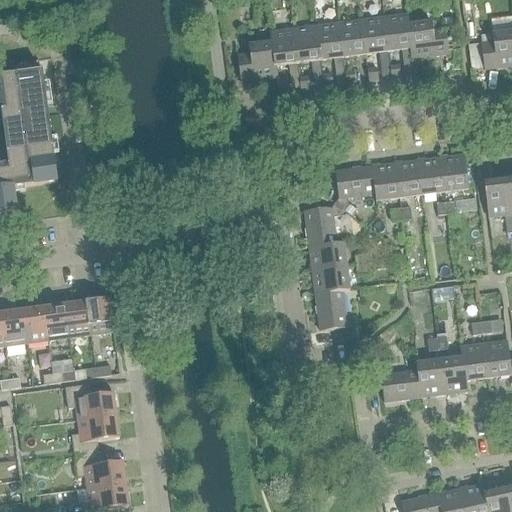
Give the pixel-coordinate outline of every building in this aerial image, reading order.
[(406,27),(408,27),(406,17),(381,20),(386,54),(408,51),(410,51),(406,27)] [(386,54),(381,20),(359,23),(364,57),(386,54)] [(364,57),(359,23),(337,26),(342,60),(364,57)] [(430,24),(408,27),(406,27),(410,51),(408,51),(410,61),(447,57),(444,31),(431,32),(430,24)] [(342,60),(337,26),(315,28),(319,63),(342,60)] [(319,63),(315,28),(293,31),(297,66),(319,63)] [(297,66),(293,31),(268,34),(270,45),(271,45),(274,69),(275,68),(297,66)] [(511,68),(511,33),(491,36),(492,45),(479,46),(483,72),(511,68)] [(271,45),(270,45),(247,48),(248,56),(236,58),(239,84),(276,79),(275,68),(274,69),(271,45)] [(0,66),(0,113),(7,167),(9,166),(12,190),(56,184),(41,73),(39,73),(15,76),(14,68),(14,64),(0,66)] [(37,65),(14,68),(15,76),(39,73),(37,65)] [(390,81),(399,79),(398,67),(388,69),(390,81)] [(367,83),(377,82),(375,70),(366,72),(367,83)] [(345,86),(354,85),(353,73),(343,75),(345,86)] [(322,89),(332,88),(330,76),(321,77),(322,89)] [(299,92),(309,91),(307,79),(298,80),(299,92)] [(277,95),(286,94),(285,82),(275,83),(277,95)] [(436,161),(441,195),(467,192),(462,158),(436,161)] [(415,198),(441,195),(436,161),(411,164),(415,198)] [(415,198),(411,164),(385,168),(390,202),(415,198)] [(0,214),(15,213),(12,190),(9,166),(7,167),(0,167),(0,214)] [(374,204),(390,202),(385,168),(360,171),(363,198),(373,196),(374,204)] [(337,201),(333,206),(343,213),(344,212),(347,208),(346,200),(363,198),(360,171),(333,174),(337,201)] [(511,234),(511,228),(506,183),(482,186),(487,220),(503,218),(505,236),(511,234)] [(454,203),(444,205),(446,217),(455,215),(454,203)] [(446,217),(444,205),(435,206),(436,218),(446,217)] [(303,214),(307,244),(334,241),(331,219),(339,218),(343,213),(333,206),(330,210),(303,214)] [(344,212),(350,217),(354,211),(348,206),(347,208),(344,212)] [(401,222),(410,221),(409,209),(399,211),(401,222)] [(401,222),(399,211),(390,212),(391,224),(401,222)] [(335,246),(334,241),(307,244),(311,274),(345,269),(342,246),(335,246)] [(355,268),(367,266),(366,257),(354,259),(355,268)] [(367,266),(355,268),(356,277),(368,276),(367,266)] [(348,293),(345,269),(311,274),(315,303),(342,300),(341,294),(348,293)] [(345,321),(342,300),(315,303),(319,334),(345,330),(346,336),(354,335),(352,320),(345,321)] [(108,301),(85,304),(89,338),(112,335),(108,301)] [(63,307),(68,341),(89,338),(85,304),(63,307)] [(47,343),(68,341),(63,307),(42,310),(47,343)] [(42,310),(21,313),(25,346),(47,343),(42,310)] [(0,315),(0,321),(3,349),(25,346),(21,313),(0,315)] [(479,325),(481,337),(490,335),(489,324),(479,325)] [(481,337),(479,325),(470,326),(471,338),(481,337)] [(437,353),(446,352),(445,340),(435,341),(437,353)] [(437,353),(435,341),(426,342),(427,354),(437,353)] [(486,381),(510,378),(506,344),(482,347),(486,381)] [(464,384),(465,384),(486,381),(482,347),(458,350),(460,360),(464,384)] [(434,363),(438,398),(466,394),(465,384),(464,384),(460,360),(434,363)] [(410,401),(438,398),(434,363),(414,366),(415,373),(407,374),(410,401)] [(95,380),(110,378),(109,368),(94,370),(95,380)] [(410,401),(407,374),(388,376),(387,369),(372,371),(373,379),(379,378),(382,405),(410,401)] [(95,380),(94,370),(84,372),(85,381),(95,380)] [(73,373),(61,375),(62,384),(74,383),(73,373)] [(52,386),(62,384),(61,375),(51,376),(52,386)] [(52,386),(51,376),(41,377),(43,387),(52,386)] [(18,380),(8,382),(9,391),(19,390),(18,380)] [(0,392),(9,391),(8,382),(0,382),(0,392)] [(75,410),(77,423),(115,418),(112,396),(90,399),(88,387),(64,390),(66,411),(75,410)] [(9,408),(0,409),(0,415),(0,419),(10,418),(9,408)] [(10,418),(0,419),(2,429),(11,428),(10,418)] [(70,438),(73,459),(98,455),(96,444),(118,441),(115,418),(77,423),(78,437),(70,438)] [(84,479),(86,492),(124,487),(121,464),(99,467),(98,455),(73,459),(76,480),(84,479)] [(106,511),(127,509),(124,487),(86,492),(88,505),(79,506),(80,511),(106,511)] [(486,511),(483,497),(484,497),(482,487),(455,493),(458,511),(486,511)] [(509,511),(505,492),(484,497),(483,497),(486,511),(509,511)] [(458,511),(455,493),(427,499),(429,511),(458,511)] [(429,511),(427,499),(400,505),(401,511),(429,511)]
